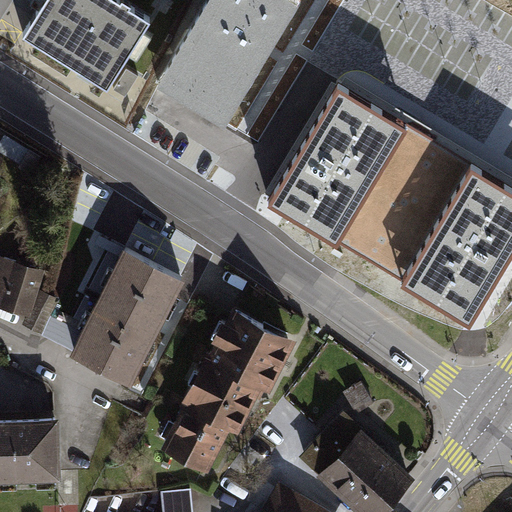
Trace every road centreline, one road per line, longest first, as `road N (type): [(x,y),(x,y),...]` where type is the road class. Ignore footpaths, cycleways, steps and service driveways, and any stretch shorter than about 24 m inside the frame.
road 1 (tertiary): [(489,412),(227,226),(0,85)]
road 2 (tertiary): [(412,511),(489,412)]
